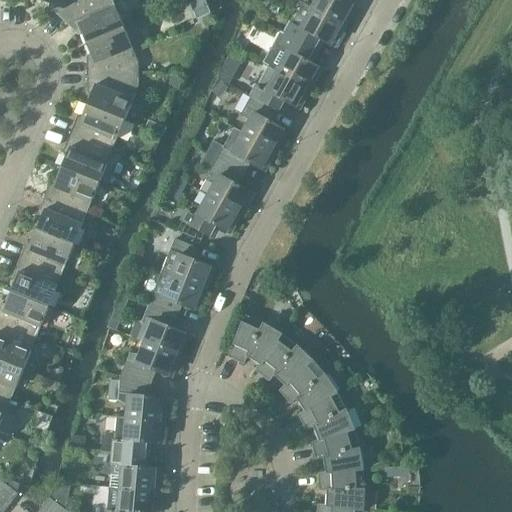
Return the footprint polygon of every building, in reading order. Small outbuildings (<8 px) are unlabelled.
[(56,15),(65,23),(88,0),(44,0),(43,2),(62,9),(56,15)] [(88,0),(65,23),(74,32),(79,26),(87,45),(124,29),(111,0),(88,0)] [(344,0),(317,0),(312,9),(345,28),(357,7),(344,0)] [(185,4),(174,9),(175,13),(186,17),(190,15),(185,4)] [(313,37),(334,49),(345,28),(312,9),(306,21),(296,18),(286,35),(308,48),(313,37)] [(87,75),(138,75),(138,63),(124,29),(87,45),(95,63),(87,63),(87,75)] [(278,72),(311,90),(323,69),(302,58),(308,48),(286,35),(276,53),(284,60),(278,72)] [(311,90),(278,72),(269,67),(261,80),(251,98),(273,110),(279,100),(299,111),(311,90)] [(87,106),(125,121),(139,87),(138,75),(87,75),(87,88),(95,88),(87,106)] [(268,120),(273,110),(251,98),(242,115),(250,122),(243,134),(276,152),(288,131),(268,120)] [(70,135),(112,152),(125,121),(87,106),(82,119),(78,117),(70,135)] [(276,152),(243,134),(237,146),(226,142),(217,160),(239,172),(244,162),(265,173),(276,152)] [(62,168),(99,183),(112,152),(70,135),(63,153),(67,155),(62,168)] [(209,196),(242,215),(253,194),(233,182),(239,172),(217,160),(207,177),(215,184),(209,196)] [(52,179),(45,197),(87,215),(99,183),(62,168),(57,181),(52,179)] [(242,215),(209,196),(202,208),(192,205),(182,222),(204,234),(210,224),(230,235),(242,215)] [(42,218),(37,230),(74,246),(87,215),(45,197),(37,216),(42,218)] [(27,242),(20,260),(61,277),(74,246),(37,230),(31,243),(27,242)] [(198,249),(175,240),(167,258),(176,264),(171,277),(207,291),(215,268),(194,260),(198,249)] [(49,308),(61,277),(19,261),(12,278),(17,280),(11,293),(49,308)] [(207,291),(171,277),(166,289),(156,287),(148,306),(172,315),(176,304),(198,313),(207,291)] [(49,308),(11,293),(6,306),(2,304),(0,307),(0,324),(36,339),(49,308)] [(150,330),(145,343),(180,357),(189,335),(168,326),(172,315),(148,306),(141,325),(150,330)] [(255,372),(256,372),(282,334),(264,324),(245,315),(228,358),(244,365),(248,358),(259,365),(255,372)] [(0,360),(23,370),(36,339),(0,324),(0,360)] [(279,391),(280,392),(313,360),(298,346),(282,334),(256,372),(269,382),(275,376),(284,386),(279,391)] [(130,353),(120,377),(145,383),(150,370),(172,379),(180,357),(145,343),(140,355),(130,353)] [(0,396),(11,401),(23,370),(0,360),(0,396)] [(298,415),(298,417),(338,393),(326,376),(313,360),(280,392),(291,405),(297,400),(305,411),(298,415)] [(128,405),(127,418),(165,422),(167,398),(144,396),(145,383),(120,377),(118,402),(128,405)] [(311,443),(312,444),(355,430),(347,411),(338,393),(298,417),(306,431),(313,428),(318,441),(311,443)] [(0,427),(11,401),(0,396),(0,427)] [(115,433),(113,453),(138,455),(148,444),(163,446),(165,422),(127,418),(126,432),(115,433)] [(318,473),(318,475),(364,468),(360,449),(355,430),(312,444),(316,460),(323,459),(326,472),(318,473)] [(120,489),(158,493),(161,469),(137,467),(138,455),(113,453),(112,473),(122,476),(120,489)] [(318,505),(318,506),(364,511),(365,489),(364,471),(364,468),(318,475),(319,492),(327,491),(326,505),(318,505)] [(18,495),(0,480),(0,496),(11,504),(18,495)] [(156,511),(158,493),(120,489),(119,503),(109,504),(107,511),(156,511)] [(4,511),(11,504),(0,496),(0,511),(1,511),(4,511)] [(54,511),(59,506),(49,498),(38,511),(54,511)]
